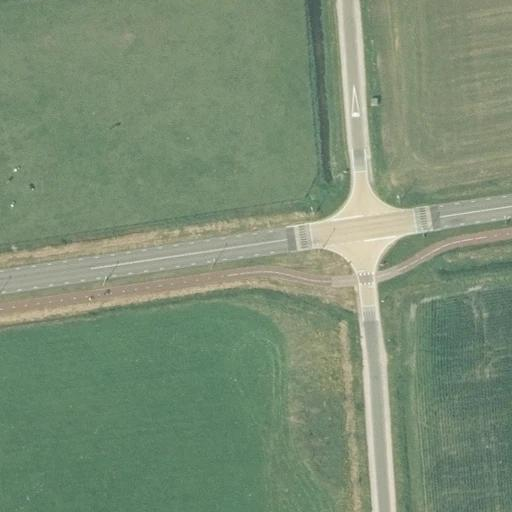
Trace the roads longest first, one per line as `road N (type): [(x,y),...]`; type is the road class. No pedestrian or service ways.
road 1 (tertiary): [(0,279),(363,230)]
road 2 (unclassified): [(382,511),(363,230)]
road 3 (unclassified): [(363,230),(347,0)]
road 4 (tertiary): [(363,230),(511,208)]
